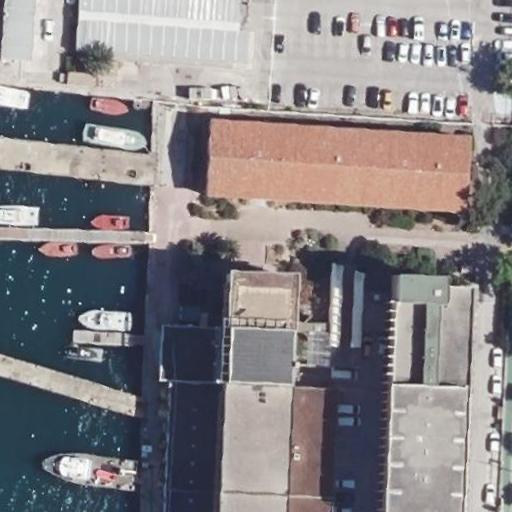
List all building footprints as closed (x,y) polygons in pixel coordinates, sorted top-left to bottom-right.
[(36,0),(5,0),(3,60),(33,61),(36,0)] [(238,24),(239,0),(75,0),(73,52),(247,61),(249,25),(238,24)] [(456,136),(204,119),(201,193),(452,207),(456,136)] [(287,276),(222,273),(219,329),(160,327),(158,380),(166,380),(160,511),(451,511),(462,288),(432,287),(432,278),(389,276),(388,291),(360,290),(360,283),(327,281),(325,322),(285,320),(287,276)] [(177,306),(177,320),(196,321),(197,307),(177,306)]
